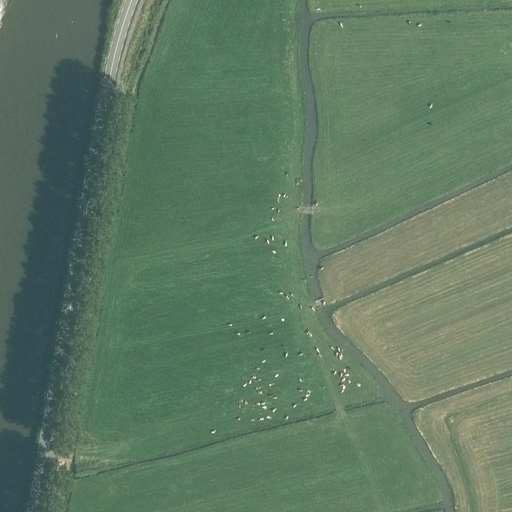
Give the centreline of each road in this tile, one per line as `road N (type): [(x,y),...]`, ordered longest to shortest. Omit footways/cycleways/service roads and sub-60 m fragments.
road 1 (tertiary): [(130,0),(35,511)]
road 2 (track): [(379,511),(336,402),(78,449),(46,446)]
